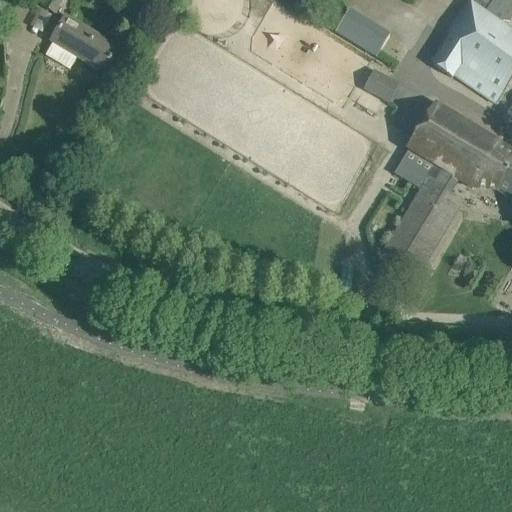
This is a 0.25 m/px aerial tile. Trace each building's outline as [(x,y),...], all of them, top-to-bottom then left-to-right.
[(46,0),(43,6),(56,14),(64,0),(46,0)] [(451,39),(444,50),(434,66),(452,79),(453,77),(496,106),(511,83),(511,39),(504,35),(511,23),(511,0),(472,0),(449,37),(451,39)] [(52,43),(104,75),(119,50),(66,18),(52,43)] [(375,72),(364,91),(388,105),(399,85),(375,72)] [(420,191),(385,250),(422,272),(463,203),(452,196),(460,181),(471,189),(473,190),(474,188),(495,189),(495,190),(511,201),(511,155),(435,106),(407,150),(409,151),(395,175),(420,191)]
